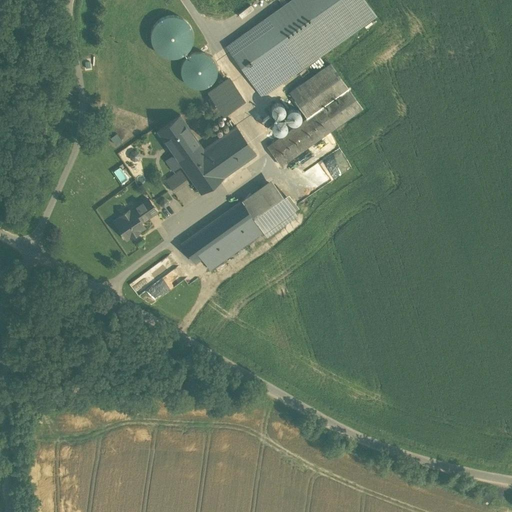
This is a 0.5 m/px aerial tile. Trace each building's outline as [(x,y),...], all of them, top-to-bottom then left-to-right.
[(278,0),(283,7),(227,47),(261,95),(322,52),(374,14),(364,0),(293,0),(288,4),(284,0),(278,0)] [(172,15),(169,15),(165,16),(162,17),(159,19),(157,21),(155,23),(153,26),(152,29),(151,32),(150,36),(150,39),(151,42),(152,45),(154,48),(156,51),(158,53),(161,55),(164,56),(167,57),(170,58),(173,58),(176,57),(179,56),(182,55),(185,53),(187,51),(189,48),(191,45),(192,42),(193,39),(193,36),(193,33),(192,29),(190,26),(189,24),(187,21),(184,19),(181,17),(178,16),(175,15),(172,15)] [(208,55),(201,52),(194,52),(189,55),(184,59),(181,65),(181,72),(182,76),(185,81),(189,85),(195,87),(200,87),(206,85),(210,83),(214,78),(216,72),(216,66),(212,59),(208,55)] [(362,108),(330,64),(290,93),(307,117),(267,146),(281,166),(329,132),(362,108)] [(229,76),(205,90),(218,113),(242,100),(229,76)] [(280,103),(278,103),(276,103),(275,103),(273,104),(272,106),(272,107),(271,109),(271,111),(272,112),(273,113),(274,114),(276,115),(278,115),(279,115),(281,114),(282,113),(283,112),(284,110),(284,108),(283,107),(283,105),(281,104),(280,103)] [(285,114),(285,116),(285,118),(286,120),(288,122),(289,123),(291,123),(294,123),(296,123),(298,122),(299,120),(300,118),(300,116),(300,114),(300,112),(298,110),(297,109),(295,108),(293,108),(291,108),(289,109),(287,110),(286,112),(285,114)] [(157,131),(180,164),(203,148),(180,115),(157,131)] [(283,119),(281,118),(279,118),(276,118),(274,119),(272,121),(271,123),(271,125),(271,127),(272,130),(273,131),(275,133),(278,133),(280,133),(282,133),(284,131),(286,129),(286,127),(287,125),(286,123),(285,121),(283,119)] [(238,124),(203,148),(180,164),(201,193),(258,153),(238,124)] [(114,143),(120,141),(117,134),(111,137),(114,143)] [(135,151),(131,152),(130,156),(131,159),(135,161),(138,159),(140,156),(138,152),(135,151)] [(112,169),(120,184),(131,178),(124,163),(112,169)] [(180,171),(165,181),(173,192),(188,182),(180,171)] [(292,211),(269,180),(181,244),(194,262),(201,257),(210,269),(262,231),(267,237),(295,216),(292,211)] [(147,198),(139,204),(148,216),(148,217),(157,212),(147,198)] [(163,198),(160,201),(160,205),(164,207),(168,205),(167,200),(163,198)] [(122,217),(115,222),(126,238),(130,236),(131,236),(139,231),(138,230),(144,227),(140,221),(148,216),(139,204),(121,216),(122,217)]
